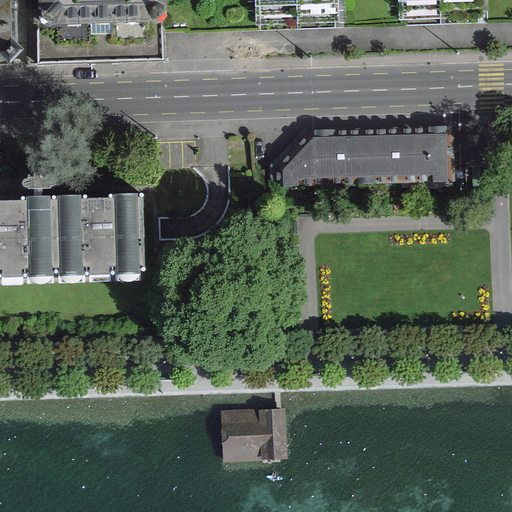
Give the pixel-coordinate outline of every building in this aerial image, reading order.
[(0,0),(0,62),(17,62),(16,27),(15,0),(0,0)] [(43,0),(45,62),(101,61),(165,60),(163,0),(43,0)] [(343,0),(257,0),(259,24),(345,21),(343,0)] [(486,0),(399,0),(400,19),(487,16),(486,0)] [(278,168),(278,185),(450,181),(448,132),(392,133),(310,135),(294,152),(278,168)] [(41,199),(0,199),(0,280),(146,277),(145,241),(144,216),(144,196),(41,199)] [(219,413),(222,462),(289,459),(286,409),(278,409),(219,413)]
